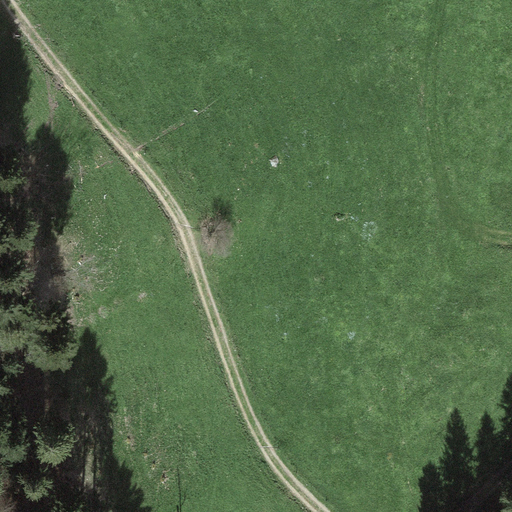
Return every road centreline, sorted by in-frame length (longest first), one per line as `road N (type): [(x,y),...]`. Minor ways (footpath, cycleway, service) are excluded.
road 1 (track): [(319,511),(268,458),(226,366),(175,205),(19,0)]
road 2 (track): [(430,104),(452,216),(394,403),(419,478),(418,511)]
